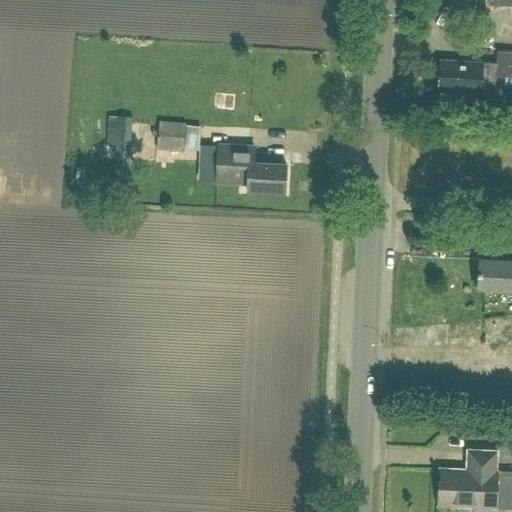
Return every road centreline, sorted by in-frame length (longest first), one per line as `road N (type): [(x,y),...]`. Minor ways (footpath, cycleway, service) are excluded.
road 1 (secondary): [(358,511),(373,200)]
road 2 (secondary): [(373,200),(381,0)]
road 3 (residential): [(511,208),(373,200)]
